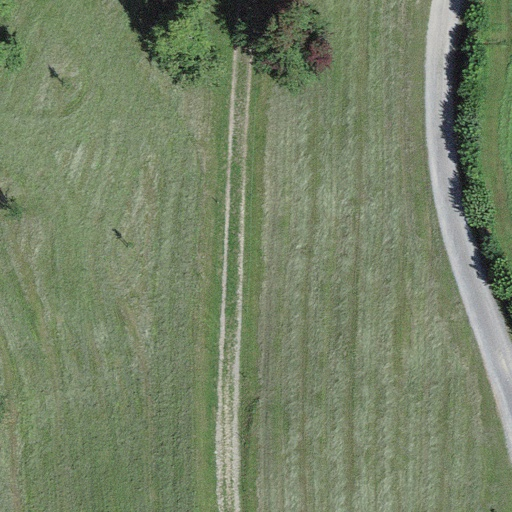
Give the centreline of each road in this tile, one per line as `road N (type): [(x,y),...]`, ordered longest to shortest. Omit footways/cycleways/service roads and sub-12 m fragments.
road 1 (track): [(273,0),(240,458),(245,511)]
road 2 (track): [(455,0),(441,37),(451,214),(511,384)]
